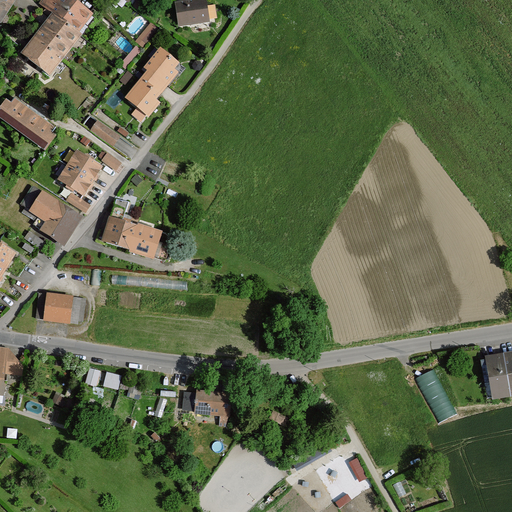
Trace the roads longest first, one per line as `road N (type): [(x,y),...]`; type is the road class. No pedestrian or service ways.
road 1 (unclassified): [(289,366),(195,364),(0,338)]
road 2 (unclassified): [(0,327),(175,112)]
road 3 (unclassified): [(511,330),(289,366)]
road 4 (unclassified): [(289,366),(345,422),(396,511)]
road 5 (residential): [(175,112),(258,0)]
